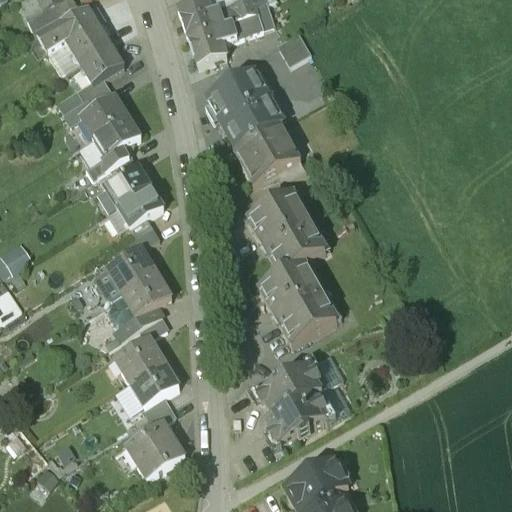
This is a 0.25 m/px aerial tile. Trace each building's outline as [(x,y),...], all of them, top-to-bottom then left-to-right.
[(62,11),(56,0),(35,0),(44,18),(62,11)] [(239,10),(240,0),(229,0),(207,8),(211,20),(239,10)] [(240,0),(239,10),(252,5),(255,13),(266,7),(271,4),(269,0),(240,0)] [(239,10),(245,25),(258,21),(255,13),(252,5),(239,10)] [(52,37),(81,21),(72,6),(62,11),(44,18),(52,37)] [(187,45),(245,25),(239,10),(211,20),(207,8),(206,6),(177,16),(187,45)] [(266,7),(255,13),(258,21),(263,37),(275,33),(266,7)] [(110,52),(88,17),(81,21),(52,37),(39,44),(49,60),(67,49),(80,70),(110,52)] [(39,44),(52,37),(44,18),(28,26),(36,45),(39,44)] [(245,25),(187,45),(198,75),(227,65),(222,51),(263,37),(258,21),(245,25)] [(310,61),(298,40),(277,52),(289,73),(310,61)] [(80,70),(67,49),(49,60),(62,82),(80,70)] [(123,74),(110,52),(80,70),(91,89),(93,92),(103,87),(123,74)] [(238,159),(281,134),(283,132),(254,81),(208,107),(238,159)] [(85,110),(108,95),(103,87),(93,92),(91,89),(78,98),(85,110)] [(82,128),(115,107),(108,95),(85,110),(64,123),(71,135),(82,128)] [(85,110),(78,98),(57,111),(64,123),(85,110)] [(121,117),(115,107),(82,128),(83,130),(86,128),(96,145),(128,125),(123,116),(121,117)] [(141,146),(128,125),(96,145),(93,147),(105,166),(106,167),(124,156),(141,146)] [(238,159),(234,161),(254,196),(277,183),(301,169),(301,168),(300,167),(296,170),(277,137),(282,135),(281,134),(238,159)] [(111,178),(129,167),(130,166),(124,156),(106,167),(105,168),(111,178)] [(111,178),(105,168),(106,167),(105,166),(89,176),(88,175),(85,177),(93,190),(111,178)] [(118,189),(136,177),(129,167),(111,178),(118,189)] [(307,179),(301,169),(277,183),(282,191),(281,192),(282,193),(307,179)] [(150,196),(138,176),(136,177),(118,189),(105,196),(106,198),(110,195),(121,214),(150,196)] [(162,217),(150,196),(121,214),(118,216),(129,235),(130,236),(146,227),(162,217)] [(326,260),(292,201),(248,227),(281,284),(259,296),(293,355),(337,330),(304,272),(326,260)] [(128,236),(129,235),(118,216),(108,222),(119,242),(128,236)] [(146,227),(130,236),(129,235),(128,236),(135,248),(152,237),(146,227)] [(159,247),(152,237),(135,248),(132,250),(138,259),(141,257),(141,258),(159,247)] [(19,252),(0,263),(11,281),(30,269),(19,252)] [(122,303),(156,282),(141,258),(141,257),(138,259),(107,278),(122,303)] [(171,306),(156,282),(122,303),(111,309),(111,310),(112,310),(108,322),(113,330),(126,332),(136,326),(137,327),(154,316),(171,306)] [(5,298),(0,301),(0,330),(20,319),(5,298)] [(154,316),(137,327),(136,326),(126,332),(114,340),(121,350),(140,339),(160,326),(154,316)] [(160,326),(140,339),(145,348),(149,346),(150,347),(167,336),(160,326)] [(130,392),(164,371),(150,347),(149,346),(145,348),(115,367),(130,392)] [(260,403),(259,402),(297,380),(291,370),(245,396),(252,407),(260,403)] [(179,395),(164,371),(130,392),(144,415),(145,417),(163,406),(179,395)] [(322,399),(308,374),(297,380),(259,402),(260,403),(273,425),(265,430),(279,455),(327,427),(314,404),(322,399)] [(163,406),(145,417),(144,415),(142,417),(148,427),(168,415),(163,406)] [(163,431),(164,432),(175,425),(168,415),(148,427),(154,437),(163,431)] [(164,432),(163,431),(154,437),(126,454),(148,489),(185,466),(164,432)] [(348,496),(333,470),(285,498),(293,511),(343,511),(342,510),(341,511),(336,503),(348,496)] [(45,478),(35,490),(49,502),(59,490),(45,478)]
